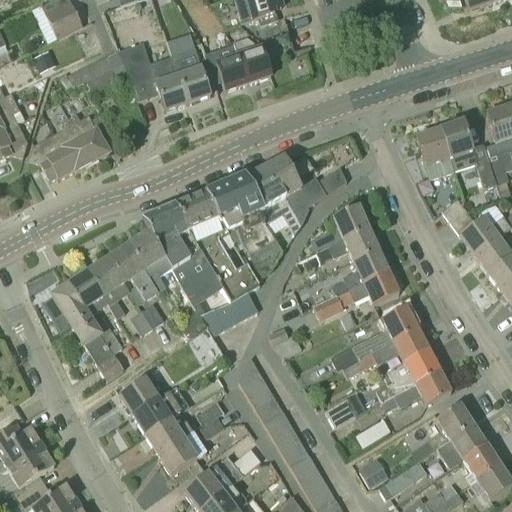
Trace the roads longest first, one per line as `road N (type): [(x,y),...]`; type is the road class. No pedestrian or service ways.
road 1 (tertiary): [(0,252),(91,205),(354,101)]
road 2 (residential): [(511,385),(434,263),(354,101)]
road 3 (residential): [(114,511),(0,277)]
road 4 (tertiary): [(354,101),(511,49)]
